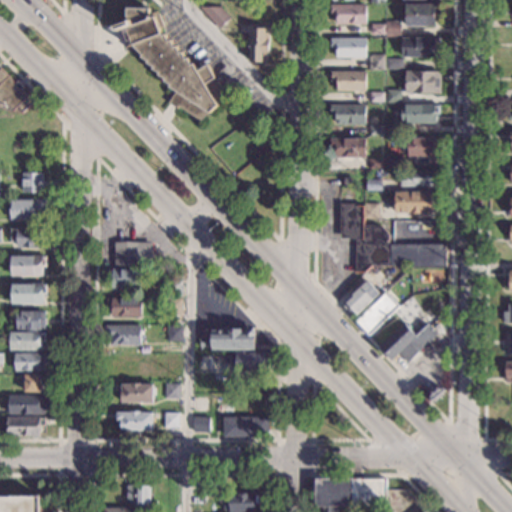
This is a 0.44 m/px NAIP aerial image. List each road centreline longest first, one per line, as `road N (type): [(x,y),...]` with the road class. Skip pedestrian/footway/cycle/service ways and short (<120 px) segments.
road 1 (primary): [(510,511),(26,0)]
road 2 (primary): [(0,23),(459,511)]
road 3 (residential): [(77,511),(84,0)]
road 4 (residential): [(301,0),(297,511)]
road 5 (residential): [(511,461),(0,461)]
road 6 (residential): [(470,0),(464,462)]
